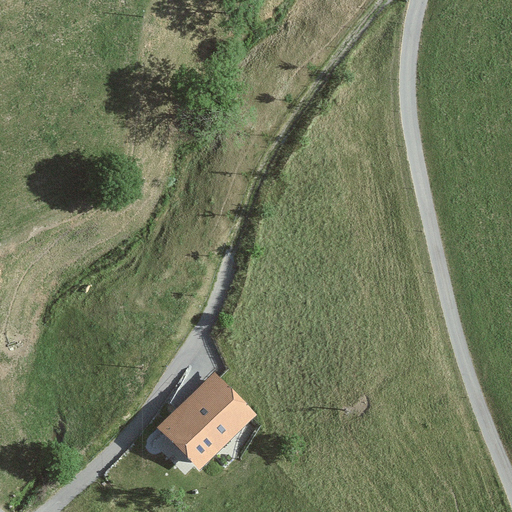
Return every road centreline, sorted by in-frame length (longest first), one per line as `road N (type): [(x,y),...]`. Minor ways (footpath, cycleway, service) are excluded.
road 1 (track): [(386,0),(356,22),(262,173),(212,306),(167,390),(48,511)]
road 2 (track): [(511,446),(432,228),(415,0)]
